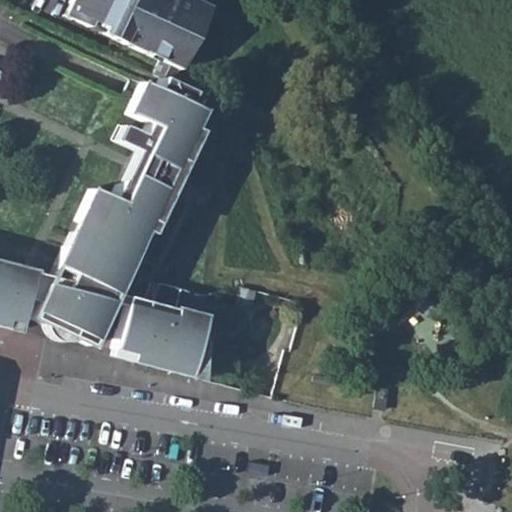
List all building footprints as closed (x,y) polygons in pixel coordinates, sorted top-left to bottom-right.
[(139,0),(138,0),(69,0),(59,21),(101,40),(115,11),(128,4),(137,3),(139,0)] [(101,40),(149,62),(143,76),(162,84),(175,88),(209,13),(181,0),(138,0),(139,0),(137,3),(128,4),(115,11),(101,40)] [(191,134),(205,104),(175,88),(162,84),(156,94),(141,87),(127,117),(148,127),(141,139),(120,129),(113,144),(136,156),(134,161),(167,179),(175,167),(181,170),(197,137),(191,134)] [(167,179),(134,161),(130,168),(128,172),(162,190),(165,184),(167,179)] [(109,202),(89,191),(72,224),(81,229),(68,253),(59,249),(50,266),(103,295),(125,251),(131,254),(145,227),(151,230),(161,207),(155,203),(162,190),(128,172),(119,189),(117,187),(109,202)] [(168,194),(162,190),(155,203),(161,207),(168,194)] [(103,295),(50,266),(40,285),(104,308),(119,313),(123,302),(106,296),(103,295)] [(0,267),(0,327),(11,331),(27,274),(0,267)] [(104,308),(40,285),(22,318),(38,326),(38,329),(40,333),(41,335),(43,337),(45,339),(48,341),(52,342),(56,344),(61,343),(65,342),(67,341),(69,341),(84,348),(85,349),(104,308)] [(193,383),(200,323),(196,322),(201,301),(180,295),(157,289),(147,309),(123,302),(119,313),(108,350),(128,356),(126,363),(193,383)] [(128,356),(108,350),(106,357),(126,364),(126,363),(128,356)] [(375,388),(371,411),(382,413),(386,390),(375,388)]
